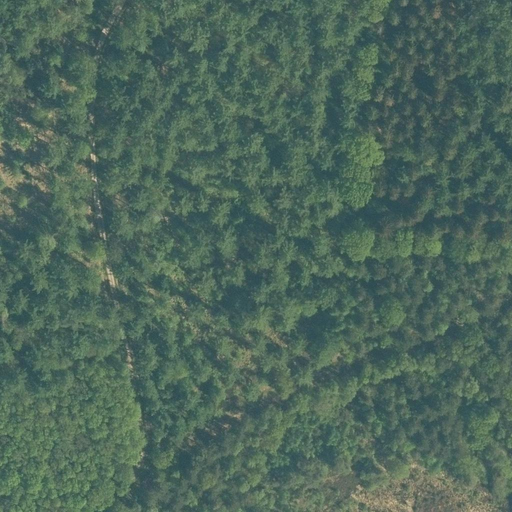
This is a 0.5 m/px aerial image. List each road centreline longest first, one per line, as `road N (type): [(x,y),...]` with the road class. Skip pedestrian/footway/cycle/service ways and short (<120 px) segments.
road 1 (track): [(123,0),(94,65),(91,130),(95,205),(140,421),(137,463),(126,484)]
road 2 (track): [(126,484),(252,393),(391,347),(511,294)]
